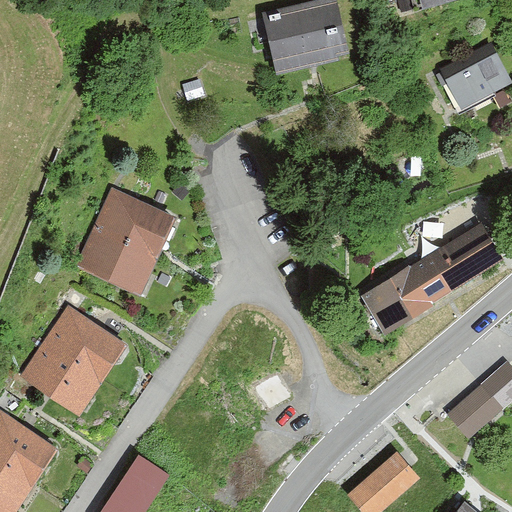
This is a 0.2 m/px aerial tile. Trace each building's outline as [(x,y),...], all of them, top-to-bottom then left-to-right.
[(407,0),(410,9),(446,0),(407,0)] [(325,5),(250,16),(259,72),(333,61),(325,5)] [(485,49),(429,71),(445,111),(501,88),(485,49)] [(162,218),(105,194),(71,271),(128,295),(162,218)] [(402,268),(352,296),(374,336),(420,312),(418,307),(495,266),(476,231),(403,271),(402,268)] [(112,349),(62,311),(13,376),(63,413),(112,349)] [(256,373),(265,399),(294,388),(285,362),(256,373)] [(511,377),(505,367),(441,412),(457,436),(511,396),(511,377)] [(0,511),(45,451),(0,418),(0,511)] [(393,454),(339,493),(352,511),(370,511),(413,481),(393,454)] [(141,511),(167,474),(140,457),(103,511),(141,511)]
